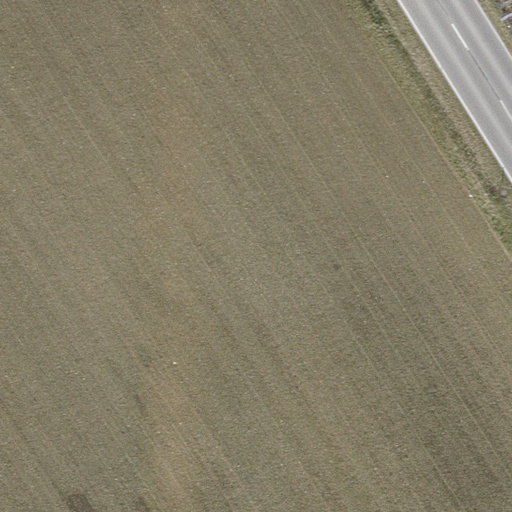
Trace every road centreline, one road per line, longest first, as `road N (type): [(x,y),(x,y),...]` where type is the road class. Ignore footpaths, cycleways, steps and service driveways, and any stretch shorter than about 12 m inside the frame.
road 1 (track): [(169,511),(177,0)]
road 2 (secondary): [(511,120),(436,0)]
